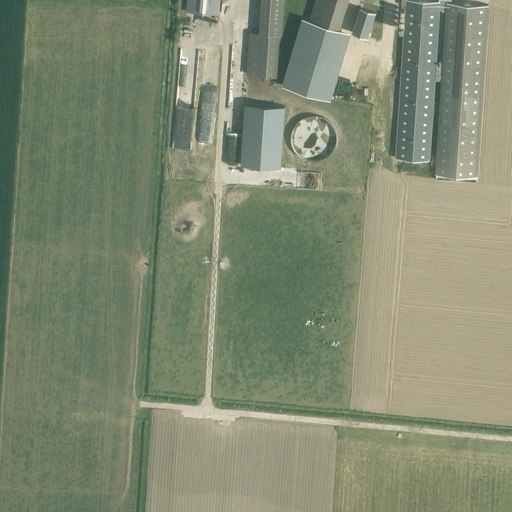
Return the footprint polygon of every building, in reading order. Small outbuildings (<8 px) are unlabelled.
[(188,0),(187,11),(219,14),(219,0),(188,0)] [(285,0),(261,0),(259,33),(250,32),(248,74),(278,77),(281,34),(283,35),(285,0)] [(307,18),(290,80),(328,92),(346,30),(340,29),(348,0),(316,0),(311,20),(307,18)] [(390,119),(388,158),(405,159),(405,163),(422,164),(423,160),(430,161),(432,121),(439,11),(440,2),(439,2),(413,0),(401,0),(402,5),(406,5),(403,38),(396,37),(390,119)] [(446,11),(435,174),(490,176),(501,5),(451,3),(451,0),(439,0),(439,2),(440,2),(439,11),(446,11)] [(361,10),(353,34),(369,40),(377,15),(361,10)] [(242,165),(281,167),(285,106),(246,104),(242,165)]
